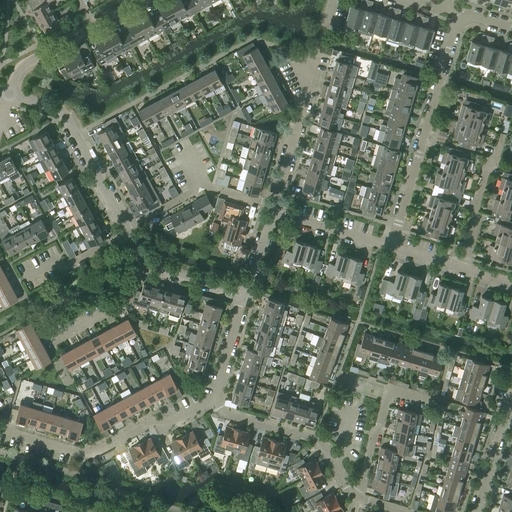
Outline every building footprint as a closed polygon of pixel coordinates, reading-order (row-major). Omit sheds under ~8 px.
[(32,0),(28,1),(33,10),(32,11),(36,20),(53,11),(48,3),(53,0),(32,0)] [(175,0),(169,3),(179,20),(189,15),(189,16),(195,13),(187,0),(185,0),(182,2),(181,0),(175,0)] [(187,0),(195,13),(201,10),(200,9),(210,3),(208,0),(187,0)] [(350,5),(345,23),(359,27),(358,31),(367,1),(367,0),(360,0),(359,5),(359,6),(359,7),(355,6),(350,5)] [(372,3),(367,1),(358,31),(372,35),(378,13),(370,11),(372,3)] [(179,20),(169,3),(159,9),(161,14),(156,16),(164,30),(166,34),(172,31),(169,26),(179,20)] [(374,32),(387,35),(394,9),(389,8),(386,16),(378,13),(372,35),(373,35),(374,32)] [(394,9),(387,35),(385,39),(399,43),(406,21),(392,17),(394,9)] [(53,11),(36,20),(41,29),(43,28),(46,34),(71,21),(68,15),(58,19),(53,11)] [(138,20),(147,38),(158,32),(158,33),(164,30),(156,16),(151,19),(149,14),(138,20)] [(414,24),(406,21),(399,43),(413,47),(422,18),(416,16),(414,24)] [(427,19),(422,18),(413,47),(414,44),(428,48),(434,30),(425,27),(427,19)] [(124,34),(132,47),(138,44),(137,43),(147,38),(138,20),(127,26),(130,31),(124,34)] [(106,38),(115,55),(126,49),(126,50),(132,47),(124,34),(119,36),(117,32),(106,38)] [(480,63),(487,37),(482,35),(480,43),(471,41),(466,59),(480,63)] [(487,37),(480,63),(494,67),(499,49),(491,47),(493,39),(487,37)] [(115,55),(106,38),(96,43),(98,48),(93,51),(100,64),(106,61),(106,60),(115,55)] [(248,64),(262,56),(257,46),(255,47),(252,42),(236,51),(239,56),(243,54),(248,64)] [(499,49),(494,67),(507,71),(511,55),(511,44),(509,44),(507,52),(499,49)] [(65,79),(71,75),(73,79),(84,73),(83,73),(94,67),(87,54),(82,57),(79,52),(63,61),(65,66),(60,69),(65,79)] [(341,54),(339,60),(336,60),(333,70),(354,77),(358,66),(352,64),(354,58),(341,54)] [(262,56),(248,64),(253,73),(267,66),(262,56)] [(371,61),(369,67),(377,69),(378,63),(371,61)] [(267,66),(253,73),(258,83),(272,75),(267,66)] [(205,74),(213,88),(222,83),(215,69),(205,74)] [(330,81),(351,87),(354,77),(333,70),(330,81)] [(392,88),(413,94),(417,83),(416,83),(417,78),(403,73),(401,79),(395,77),(392,88)] [(195,80),(203,94),(213,88),(205,74),(195,80)] [(272,75),(258,83),(263,92),(277,85),(272,75)] [(186,85),(194,99),(203,94),(195,80),(186,85)] [(323,84),(321,89),(348,97),(351,87),(330,81),(328,85),(323,84)] [(176,90),(184,104),(194,99),(186,85),(176,90)] [(277,85),(263,92),(268,102),(283,94),(277,85)] [(413,94),(392,88),(389,98),(410,105),(413,94)] [(321,89),(319,95),(325,97),(324,101),(340,106),(345,108),(348,97),(321,89)] [(167,95),(175,109),(184,104),(176,90),(167,95)] [(283,94),(268,102),(274,112),(288,104),(283,94)] [(157,100),(165,114),(175,109),(167,95),(157,100)] [(386,109),(407,115),(410,105),(389,98),(386,109)] [(148,105),(155,119),(165,114),(157,100),(148,105)] [(321,112),(342,118),(344,113),(338,112),(340,106),(324,101),(321,112)] [(459,115),(457,121),(471,125),(478,103),(474,102),(473,107),(462,104),(459,115)] [(478,103),(471,125),(481,128),(483,122),(487,124),(490,112),(480,109),(482,104),(478,103)] [(155,119),(148,105),(138,111),(146,125),(155,119)] [(407,115),(386,109),(384,113),(390,115),(388,120),(404,125),(407,115)] [(342,118),(321,112),(317,122),(334,127),(339,129),(342,118)] [(362,121),(369,123),(371,116),(364,114),(362,121)] [(115,116),(102,123),(105,129),(98,132),(103,142),(118,134),(123,131),(115,116)] [(380,129),(401,136),(404,125),(388,120),(386,126),(381,124),(380,129)] [(456,126),(452,137),(463,140),(461,146),(465,147),(471,125),(457,121),(456,126)] [(471,125),(465,147),(469,148),(470,142),(481,145),(484,134),(480,133),(481,128),(471,125)] [(317,137),(339,144),(342,133),(337,131),(320,126),(317,137)] [(255,127),(252,137),(273,143),(276,132),(260,128),(255,127)] [(401,136),(380,129),(376,140),(382,142),(398,146),(401,136)] [(34,151),(38,149),(52,141),(47,131),(28,141),(34,151)] [(118,134),(103,142),(108,152),(123,144),(118,134)] [(249,147),(270,154),(273,143),(252,137),(249,147)] [(314,148),(336,154),(339,144),(317,137),(314,148)] [(58,151),(52,141),(38,149),(44,159),(58,151)] [(113,161),(133,150),(128,141),(123,144),(108,152),(113,161)] [(375,154),(397,161),(400,150),(384,145),(379,144),(375,154)] [(242,146),(240,156),(246,157),(246,158),(267,164),(270,154),(249,147),(248,148),(242,146)] [(336,154),(314,148),(311,158),(333,164),(336,154)] [(443,168),(453,171),(459,149),(456,148),(454,154),(444,151),(441,162),(445,163),(443,168)] [(459,149),(453,171),(463,174),(465,169),(469,170),(472,159),(467,158),(469,152),(459,149)] [(133,150),(113,161),(118,171),(138,160),(133,150)] [(63,161),(58,151),(44,159),(39,161),(44,171),(49,169),(63,161)] [(397,161),(375,154),(372,165),(378,166),(394,171),(397,161)] [(0,160),(8,175),(11,181),(21,175),(10,155),(0,160)] [(22,157),(17,160),(19,165),(24,162),(24,161),(27,159),(25,155),(22,157)] [(243,168),(248,169),(263,174),(267,164),(246,158),(243,168)] [(308,168),(330,175),(333,164),(311,158),(308,168)] [(124,180),(143,169),(138,160),(118,171),(124,180)] [(69,172),(63,161),(49,169),(55,179),(69,172)] [(369,175),(391,182),(394,171),(378,166),(376,172),(371,170),(369,175)] [(330,175),(308,168),(305,179),(327,185),(328,180),(322,179),(324,173),(330,175)] [(446,193),(453,171),(443,168),(441,174),(437,173),(434,184),(444,187),(443,192),(446,193)] [(143,169),(124,180),(129,190),(149,179),(143,169)] [(244,180),(260,185),(263,174),(248,169),(244,180)] [(28,180),(32,178),(32,177),(36,176),(33,171),(25,175),(28,180)] [(453,171),(446,193),(450,194),(452,189),(462,192),(465,181),(461,180),(463,174),(453,171)] [(391,182),(369,175),(368,180),(373,182),(372,187),(388,192),(391,182)] [(63,195),(77,187),(72,177),(58,184),(63,195)] [(501,195),(511,197),(511,194),(511,179),(502,177),(499,188),(503,189),(501,195)] [(149,179),(129,190),(134,199),(154,188),(149,179)] [(327,185),(305,179),(302,189),(308,191),(306,197),(319,201),(320,194),(318,193),(320,188),(326,190),(327,185)] [(260,185),(244,180),(241,191),(257,195),(260,185)] [(365,191),(363,196),(385,202),(388,192),(372,187),(366,185),(365,191)] [(77,187),(63,195),(69,205),(83,197),(77,187)] [(330,187),(328,194),(342,199),(344,191),(330,187)] [(154,188),(134,199),(139,209),(146,205),(149,211),(162,204),(154,188)] [(440,215),(446,193),(443,192),(441,197),(431,194),(428,206),(432,207),(430,212),(440,215)] [(446,193),(440,215),(450,218),(451,213),(456,214),(459,203),(449,200),(450,194),(446,193)] [(201,213),(212,207),(206,195),(194,201),(194,203),(170,216),(169,215),(162,219),(168,229),(175,225),(178,232),(203,218),(201,213)] [(505,219),(511,197),(501,195),(499,200),(495,199),(492,210),(502,213),(501,218),(505,219)] [(385,202),(363,196),(360,206),(363,207),(361,213),(374,217),(375,211),(382,213),(385,202)] [(83,197),(69,205),(74,215),(88,207),(83,197)] [(215,206),(214,211),(220,213),(219,218),(229,221),(224,240),(225,240),(223,246),(224,247),(235,251),(236,250),(238,244),(239,245),(242,236),(243,236),(245,230),(244,230),(246,221),(240,219),(244,207),(224,201),(225,199),(218,197),(217,200),(215,206)] [(50,202),(42,206),(44,211),(52,206),(50,202)] [(88,207),(74,215),(80,225),(93,217),(88,207)] [(433,237),(440,215),(430,212),(428,217),(424,216),(421,227),(431,230),(430,236),(433,237)] [(440,215),(433,237),(437,238),(439,233),(449,236),(452,225),(448,223),(450,218),(440,215)] [(93,217),(80,225),(75,227),(80,237),(99,228),(93,217)] [(31,224),(39,238),(49,233),(41,219),(31,224)] [(505,243),(511,221),(508,220),(506,226),(496,223),(493,234),(497,235),(495,240),(505,243)] [(39,238),(31,224),(21,229),(29,244),(39,238)] [(58,224),(53,226),(56,232),(61,230),(58,224)] [(99,228),(80,237),(86,248),(104,238),(99,228)] [(12,234),(20,249),(29,244),(21,229),(12,234)] [(20,249),(12,234),(2,240),(10,254),(20,249)] [(302,263),(308,244),(296,240),(292,251),(287,250),(283,261),(292,264),(293,260),(302,263)] [(505,243),(495,240),(494,246),(490,244),(486,256),(497,259),(495,264),(499,265),(505,243)] [(511,245),(505,243),(499,265),(503,266),(504,261),(511,263),(511,245)] [(69,244),(64,247),(70,258),(76,255),(69,244)] [(308,244),(302,263),(311,265),(310,269),(318,272),(322,260),(316,258),(319,247),(308,244)] [(285,250),(277,247),(274,254),(282,257),(285,250)] [(344,275),(350,256),(338,253),(334,264),(329,262),(325,274),(334,277),(335,273),(344,275)] [(350,256),(344,275),(342,281),(351,283),(352,282),(360,284),(364,273),(358,271),(362,260),(350,256)] [(401,300),(403,293),(409,274),(397,270),(394,282),(388,280),(388,281),(382,279),(379,292),(386,294),(386,292),(393,294),(392,297),(401,300)] [(409,274),(403,293),(412,296),(411,300),(419,302),(417,308),(421,309),(425,296),(427,291),(423,290),(418,289),(421,278),(409,274)] [(0,294),(12,288),(7,279),(0,282),(0,294)] [(148,308),(154,287),(143,283),(141,291),(135,289),(131,303),(148,308)] [(425,296),(421,309),(425,310),(427,304),(435,307),(437,303),(445,306),(451,287),(439,283),(436,294),(430,293),(429,297),(425,296)] [(164,290),(154,287),(148,308),(158,311),(164,290)] [(451,287),(445,306),(454,308),(453,312),(462,315),(465,303),(460,301),(463,290),(451,287)] [(12,288),(0,294),(0,300),(3,306),(18,298),(12,288)] [(164,290),(158,311),(168,314),(175,293),(164,290)] [(175,293),(168,314),(179,317),(181,312),(185,296),(175,293)] [(202,313),(218,317),(221,307),(221,306),(222,301),(202,295),(200,301),(206,302),(202,313)] [(479,316),(488,318),(493,299),(481,296),(478,307),(472,305),(469,317),(478,319),(479,316)] [(265,308),(286,315),(287,310),(282,309),(284,302),(268,298),(265,308)] [(505,303),(493,299),(488,318),(486,324),(495,327),(495,325),(504,327),(507,316),(502,314),(505,303)] [(374,304),(372,309),(380,312),(381,306),(374,304)] [(262,319),(283,325),(286,315),(265,308),(262,319)] [(199,323),(215,328),(218,317),(202,313),(199,323)] [(327,328),(344,334),(348,324),(331,317),(327,328)] [(118,323),(126,338),(136,333),(128,318),(118,323)] [(262,319),(258,329),(274,334),(279,335),(282,325),(277,324),(262,319)] [(21,339),(35,331),(30,321),(15,329),(21,339)] [(109,328),(117,343),(126,338),(118,323),(109,328)] [(215,328),(199,323),(196,333),(212,338),(215,328)] [(456,327),(454,334),(460,336),(462,329),(456,327)] [(99,334),(107,348),(117,343),(109,328),(99,334)] [(323,337),(340,343),(344,334),(327,328),(323,337)] [(255,339),(271,344),(277,346),(280,335),(274,334),(258,329),(255,339)] [(26,348),(40,341),(35,331),(21,339),(26,348)] [(193,344),(209,348),(212,338),(196,333),(193,344)] [(369,353),(374,336),(364,333),(361,343),(358,342),(354,354),(360,356),(361,356),(362,356),(364,356),(364,355),(365,352),(369,353)] [(90,339),(98,353),(107,348),(99,334),(90,339)] [(318,335),(314,345),(320,347),(337,353),(340,343),(323,337),(318,335)] [(374,336),(369,353),(367,358),(377,361),(384,339),(374,336)] [(80,344),(88,359),(98,353),(90,339),(80,344)] [(255,339),(252,349),(252,350),(262,353),(268,355),(271,344),(255,339)] [(394,342),(384,339),(377,361),(387,364),(394,342)] [(31,358),(46,350),(40,341),(26,348),(31,358)] [(394,342),(388,362),(392,363),(393,360),(398,362),(403,345),(394,342)] [(70,349),(78,364),(88,359),(80,344),(70,349)] [(190,354),(206,359),(209,348),(193,344),(190,354)] [(408,365),(413,347),(403,345),(398,362),(408,365)] [(316,356),(333,363),(337,353),(320,347),(316,356)] [(413,347),(408,365),(418,368),(423,350),(413,347)] [(423,350),(418,368),(416,374),(426,377),(428,371),(433,353),(427,351),(428,349),(424,347),(423,350)] [(243,358),(265,365),(268,355),(262,353),(252,350),(252,349),(247,348),(243,358)] [(78,364),(70,349),(61,354),(69,369),(78,364)] [(46,350),(31,358),(36,368),(51,360),(46,350)] [(443,356),(433,353),(428,371),(438,374),(443,356)] [(190,354),(187,364),(184,363),(182,369),(198,374),(199,368),(203,369),(206,359),(190,354)] [(313,366),(330,372),(333,363),(316,356),(313,366)] [(265,365),(243,358),(240,369),(256,373),(262,375),(265,365)] [(472,359),(468,370),(486,375),(489,365),(472,359)] [(18,365),(12,368),(14,372),(15,374),(21,371),(18,365)] [(330,372),(313,366),(309,376),(326,382),(330,372)] [(464,368),(461,378),(483,384),(486,375),(468,370),(464,368)] [(237,379),(253,384),(256,373),(240,369),(237,379)] [(160,378),(168,393),(178,387),(170,373),(160,378)] [(168,393),(160,378),(150,383),(158,398),(168,393)] [(461,378),(458,388),(480,394),(483,384),(461,378)] [(234,389),(250,394),(253,384),(237,379),(234,389)] [(158,398),(150,383),(141,388),(149,403),(158,398)] [(458,388),(457,387),(454,398),(479,405),(481,401),(478,400),(480,394),(458,388)] [(149,403),(141,388),(131,393),(139,408),(149,403)] [(247,405),(250,394),(234,389),(231,400),(247,405)] [(276,396),(271,412),(282,415),(286,400),(288,394),(278,391),(276,396)] [(139,408),(131,393),(122,399),(130,413),(139,408)] [(288,394),(282,415),(292,418),(299,397),(288,394)] [(299,397),(292,418),(303,421),(307,405),(309,400),(299,397)] [(130,413),(122,399),(112,404),(120,418),(130,413)] [(307,405),(303,421),(313,424),(318,409),(312,407),(314,402),(309,400),(307,405)] [(26,422),(31,406),(20,403),(15,419),(26,422)] [(120,418),(112,404),(103,409),(111,424),(120,418)] [(31,406),(26,422),(36,425),(41,409),(31,406)] [(466,406),(464,412),(460,411),(458,415),(463,416),(480,422),(482,415),(485,416),(486,412),(483,412),(483,411),(466,406)] [(41,409),(36,425),(47,428),(51,412),(41,409)] [(111,424),(103,409),(93,414),(101,429),(111,424)] [(396,419),(414,423),(419,424),(422,413),(416,412),(399,409),(396,419)] [(51,412),(47,428),(57,431),(62,415),(51,412)] [(62,415),(57,431),(67,434),(72,418),(62,415)] [(477,431),(480,422),(463,416),(460,426),(477,431)] [(72,418),(67,434),(78,438),(83,422),(72,418)] [(396,419),(394,429),(412,433),(417,434),(419,424),(414,423),(396,419)] [(477,431),(460,426),(454,425),(452,434),(457,436),(474,441),(477,431)] [(232,449),(238,429),(226,426),(223,438),(217,436),(212,450),(224,454),(226,447),(232,449)] [(238,429),(232,449),(238,451),(236,457),(247,461),(251,446),(246,444),(249,433),(238,429)] [(392,439),(410,443),(412,433),(394,429),(392,439)] [(182,436),(191,455),(197,452),(200,458),(210,452),(203,439),(198,442),(192,431),(182,436)] [(191,455),(182,436),(171,442),(177,453),(171,456),(179,469),(189,464),(186,458),(191,455)] [(454,446),(471,451),(474,441),(457,436),(454,446)] [(266,466),(274,440),(263,437),(259,448),(253,447),(249,461),(266,466)] [(140,443),(149,462),(155,459),(158,464),(168,459),(161,446),(156,448),(150,438),(140,443)] [(398,451),(408,453),(410,443),(392,439),(390,449),(398,451)] [(274,440),(266,466),(284,471),(288,457),(282,455),(286,443),(274,440)] [(149,462),(140,443),(129,449),(135,460),(129,463),(137,476),(147,470),(144,465),(149,462)] [(451,456),(469,461),(471,451),(454,446),(451,456)] [(396,461),(398,451),(390,449),(381,447),(378,457),(396,461)] [(448,465),(466,471),(469,461),(451,456),(448,465)] [(396,461),(378,457),(377,463),(374,463),(373,466),(394,471),(396,461)] [(302,479),(320,469),(314,458),(304,464),(301,459),(287,466),(293,476),(299,473),(302,479)] [(113,459),(103,465),(109,474),(118,469),(113,459)] [(466,471),(448,465),(445,475),(463,481),(466,471)] [(376,471),(374,477),(398,482),(400,472),(394,471),(373,466),(373,470),(376,471)] [(320,469),(302,479),(305,485),(299,488),(305,498),(318,491),(315,485),(326,480),(320,469)] [(442,485),(460,490),(463,481),(445,475),(442,485)] [(374,477),(372,488),(384,490),(382,498),(388,499),(389,495),(396,496),(399,482),(398,482),(374,477)] [(460,490),(442,485),(439,495),(457,500),(460,490)] [(319,511),(321,511),(338,503),(333,492),(322,498),(319,493),(306,500),(311,510),(317,507),(319,511)] [(457,500),(439,495),(433,493),(429,509),(435,511),(438,511),(446,511),(448,509),(454,510),(457,500)] [(511,497),(503,495),(500,505),(511,508),(511,497)] [(343,511),(338,503),(321,511),(343,511)]
